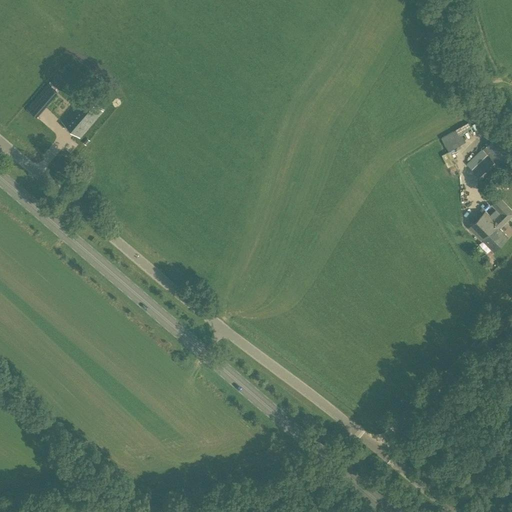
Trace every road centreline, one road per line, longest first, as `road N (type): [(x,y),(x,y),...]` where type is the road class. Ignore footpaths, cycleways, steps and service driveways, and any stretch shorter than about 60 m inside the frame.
road 1 (unclassified): [(456,511),(0,143)]
road 2 (primary): [(385,511),(0,178)]
road 3 (track): [(377,448),(511,314)]
road 4 (track): [(317,477),(195,511)]
